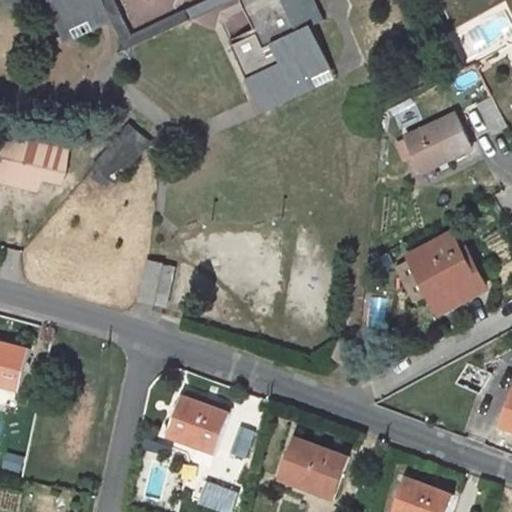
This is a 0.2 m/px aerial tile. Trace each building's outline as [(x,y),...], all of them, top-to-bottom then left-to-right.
[(103,0),(109,11),(70,30),(56,0),(0,0),(0,3),(48,8),(66,43),(113,21),(127,48),(231,0),(206,0),(132,34),(115,0),(103,0)] [(56,0),(70,30),(109,11),(103,0),(56,0)] [(316,0),(241,0),(256,33),(231,44),(238,60),(272,43),(293,87),(334,67),(313,24),(325,19),(316,0)] [(238,60),(263,112),(338,76),(334,67),(293,87),(272,43),(238,60)] [(492,97),(479,104),(493,132),(507,124),(492,97)] [(457,114),(408,137),(416,152),(425,169),(472,147),(457,114)] [(69,151),(74,133),(41,124),(37,141),(0,131),(0,164),(59,180),(67,150),(69,151)] [(133,128),(97,171),(114,185),(150,142),(133,128)] [(403,139),(411,155),(416,152),(408,137),(403,139)] [(59,180),(0,164),(0,180),(36,190),(39,178),(58,183),(59,180)] [(451,235),(414,255),(415,258),(400,267),(418,300),(434,292),(444,311),(487,288),(470,258),(466,260),(451,235)] [(163,264),(147,260),(138,300),(154,303),(163,264)] [(356,346),(339,340),(334,359),(354,366),(356,346)] [(29,349),(0,341),(0,383),(20,388),(29,349)] [(511,396),(503,422),(511,425),(511,396)] [(231,415),(182,397),(169,436),(201,447),(202,444),(219,451),(231,415)] [(236,451),(252,455),(259,429),(243,424),(236,451)] [(350,458),(296,439),(282,479),(319,493),(320,489),(336,495),(350,458)] [(448,511),(455,496),(406,478),(394,511),(448,511)] [(210,479),(203,500),(237,511),(244,490),(210,479)]
